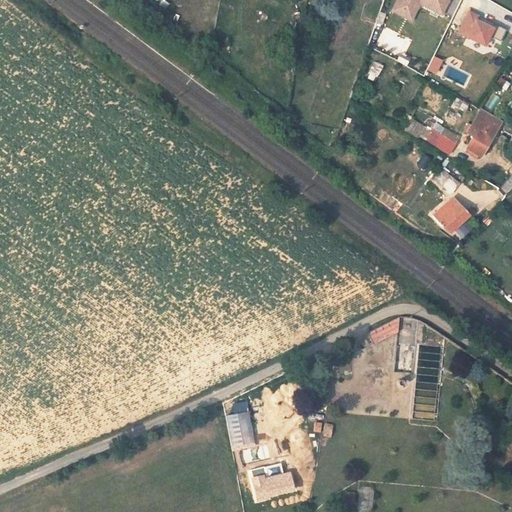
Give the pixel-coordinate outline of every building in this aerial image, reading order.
[(169,3),(164,0),(136,0),(160,15),(169,3)] [(403,0),(396,0),(392,9),(410,19),(413,15),(400,8),(403,0)] [(441,14),(448,0),(403,0),(400,8),(413,15),(419,3),(441,14)] [(379,11),(376,22),(382,24),(385,13),(379,11)] [(476,21),(479,15),(469,11),(459,32),(485,45),(489,36),(501,42),(507,29),(495,24),(493,28),(484,23),(483,25),(476,21)] [(401,54),(397,59),(405,66),(409,61),(401,54)] [(374,61),(366,77),(376,82),(383,65),(374,61)] [(448,65),(443,77),(465,86),(470,74),(448,65)] [(465,112),(469,104),(457,97),(453,105),(465,112)] [(501,123),(481,111),(469,132),(475,135),(468,146),(483,155),(501,123)] [(329,134),(330,127),(313,125),(312,132),(329,134)] [(439,135),(434,144),(448,153),(454,143),(439,135)] [(442,168),(433,180),(452,194),(461,182),(442,168)] [(469,215),(465,209),(454,196),(432,214),(448,232),(469,215)] [(465,209),(469,215),(474,211),(469,205),(465,209)] [(373,344),(401,329),(396,318),(367,332),(373,344)] [(246,406),(225,410),(232,450),(254,446),(246,406)] [(322,436),(331,437),(333,423),(323,422),(322,436)] [(265,465),(251,468),(258,496),(267,494),(293,488),(289,472),(268,477),(265,465)]
